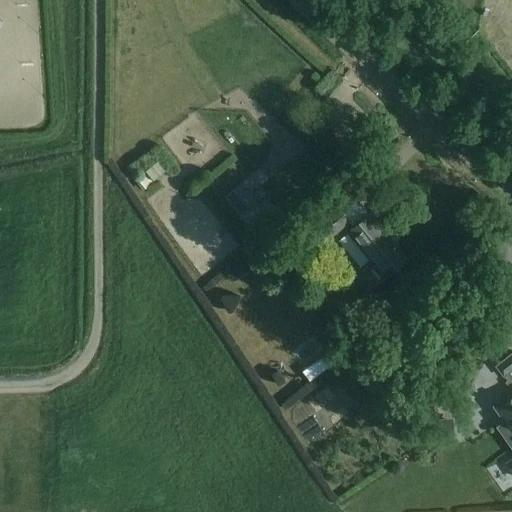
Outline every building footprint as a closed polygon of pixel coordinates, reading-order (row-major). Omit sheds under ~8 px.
[(243,194),(223,205),(240,233),(259,222),(243,194)] [(323,242),(348,222),(338,209),(312,229),(323,242)] [(372,213),(356,225),(349,231),(372,261),(356,274),(369,290),(386,277),(392,272),(408,259),(397,246),(398,245),(397,243),(392,246),(379,230),(383,227),(372,213)] [(291,247),(300,258),(320,241),(311,230),(291,247)] [(304,385),(326,369),(310,347),(288,362),(304,385)] [(511,354),(500,364),(497,366),(511,385),(511,398),(498,409),(511,428),(511,458),(507,462),(511,469),(511,374),(510,372),(511,370),(511,354)] [(455,441),(454,419),(427,420),(428,442),(455,441)] [(427,453),(452,452),(452,443),(426,444),(427,453)]
